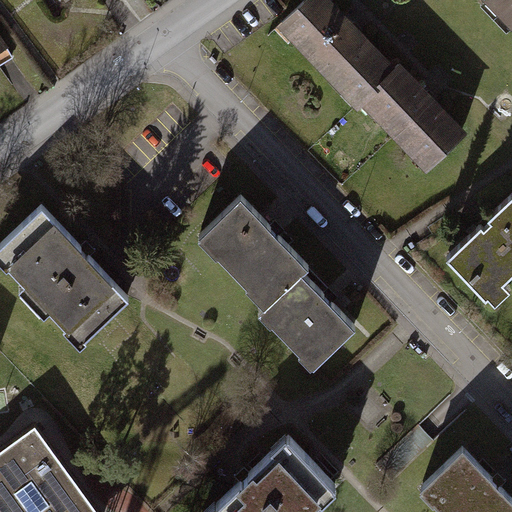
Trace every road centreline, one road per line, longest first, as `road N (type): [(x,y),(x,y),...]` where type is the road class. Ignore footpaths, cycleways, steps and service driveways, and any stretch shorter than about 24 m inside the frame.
road 1 (residential): [(511,403),(170,42)]
road 2 (residential): [(0,158),(170,42)]
